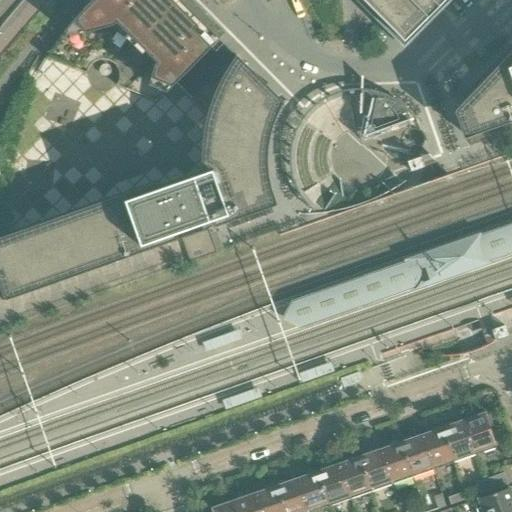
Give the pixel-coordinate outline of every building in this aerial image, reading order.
[(218,39),(178,0),(91,0),(88,4),(82,11),(73,20),(63,32),(55,42),(47,53),(45,57),(86,74),(87,72),(88,70),(89,68),(90,66),(92,64),(94,63),(96,62),(98,61),(100,61),(102,60),(104,60),(107,61),(109,62),(111,63),(113,64),(114,66),(116,67),(117,69),(118,71),(118,74),(118,76),(118,78),(118,80),(117,83),(116,85),(115,86),(156,102),(218,39)] [(353,0),(403,49),(451,0),(353,0)] [(511,50),(464,101),(463,101),(453,112),(462,139),(467,137),(511,121),(511,50)] [(201,174),(159,188),(159,189),(157,183),(0,237),(0,328),(189,262),(217,252),(213,241),(208,229),(177,240),(175,234),(211,221),(213,227),(271,207),(269,200),(266,193),(265,187),(263,180),(262,173),(262,170),(261,161),(262,147),(264,133),(269,119),(275,106),(279,99),(235,55),(225,71),(218,84),(212,98),(207,112),(204,125),(202,139),(200,154),(200,169),(201,174)] [(387,96),(386,97),(387,97),(386,100),(380,97),(375,96),(369,94),(367,94),(364,92),(362,91),(361,91),(361,95),(360,95),(359,114),(360,114),(360,113),(363,113),(367,114),(367,115),(368,115),(363,136),(376,131),(377,132),(399,124),(399,125),(408,121),(407,120),(413,118),(413,119),(414,118),(412,116),(409,112),(406,109),(402,106),(399,103),(395,100),(390,97),(387,96)] [(427,149),(423,150),(425,156),(427,162),(438,158),(436,152),(434,146),(427,149)] [(479,251),(477,245),(466,249),(469,260),(480,256),(479,251)] [(495,329),(491,330),(495,341),(508,336),(505,326),(495,329)] [(484,414),(461,422),(474,456),(496,448),(489,428),(493,427),(488,415),(484,416),(484,414)] [(443,428),(440,429),(453,463),(474,456),(461,422),(453,425),(450,423),(444,425),(443,428)] [(429,433),(419,437),(432,471),(453,463),(440,429),(436,428),(431,429),(429,433)] [(401,443),(399,444),(412,478),(432,471),(419,437),(412,439),(408,438),(403,439),(401,443)] [(388,448),(378,451),(390,485),(412,478),(399,444),(398,444),(395,442),(389,444),(388,448)] [(360,457),(358,458),(369,492),(390,485),(378,451),(370,454),(366,452),(361,454),(360,457)] [(346,462),(337,465),(349,499),(369,492),(358,458),(356,459),(353,457),(348,459),(346,462)] [(318,472),(316,473),(328,507),(349,499),(337,465),(329,468),(325,467),(320,468),(318,472)] [(305,477),(296,480),(307,511),(313,511),(328,507),(316,473),(312,471),(307,473),(305,477)] [(481,477),(482,481),(487,492),(507,485),(503,474),(485,480),(484,476),(481,477)] [(277,486),(275,487),(283,511),(307,511),(296,480),(287,483),(284,481),(279,483),(277,486)] [(487,492),(482,481),(475,483),(479,495),(487,492)] [(263,491),(255,494),(260,511),(283,511),(275,487),(274,488),(270,486),(265,488),(263,491)] [(477,511),(511,511),(511,490),(509,490),(508,488),(477,499),(481,510),(477,511)] [(447,497),(450,505),(464,500),(462,492),(447,497)] [(235,501),(233,502),(236,511),(260,511),(255,494),(246,497),(242,496),(237,497),(235,501)] [(236,511),(233,502),(212,509),(213,511),(236,511)]
